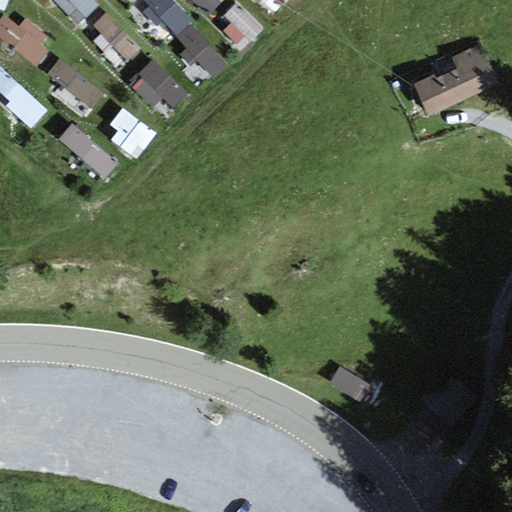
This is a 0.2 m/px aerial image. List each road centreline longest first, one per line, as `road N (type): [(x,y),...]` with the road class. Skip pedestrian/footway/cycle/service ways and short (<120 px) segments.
road 1 (secondary): [(396,511),(350,452),(233,382),(134,356),(0,343)]
road 2 (track): [(511,281),(498,314),(483,416),(419,511)]
